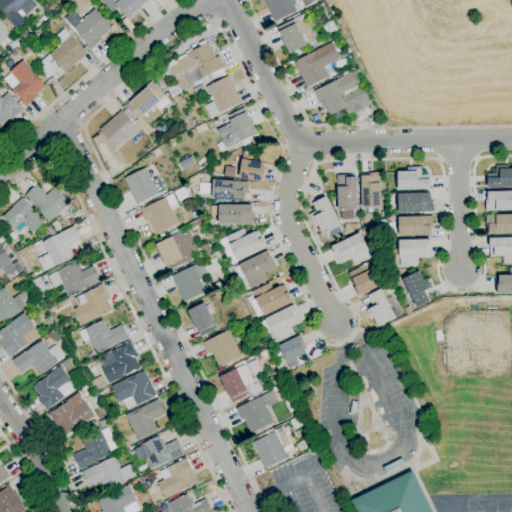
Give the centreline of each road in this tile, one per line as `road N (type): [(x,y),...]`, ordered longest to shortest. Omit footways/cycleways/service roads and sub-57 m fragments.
road 1 (residential): [(59,121),(249,511)]
road 2 (residential): [(227,0),(303,144),(511,138)]
road 3 (residential): [(0,173),(165,29),(214,0)]
road 4 (residential): [(303,144),(287,221),(336,326)]
road 5 (residential): [(458,140),(461,270)]
road 6 (residential): [(0,401),(63,511)]
